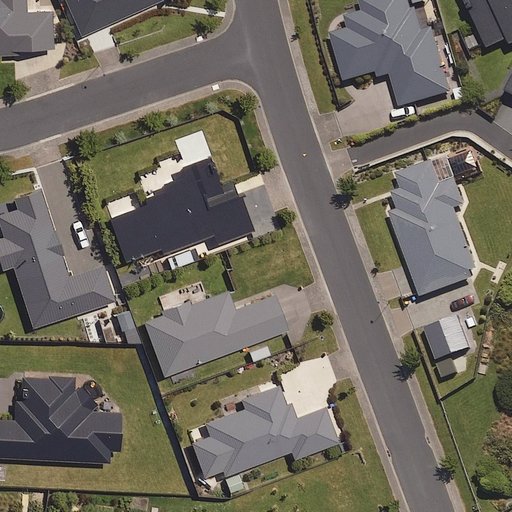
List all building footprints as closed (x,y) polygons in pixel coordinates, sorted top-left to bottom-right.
[(0,0),(0,55),(16,55),(16,51),(54,50),(53,12),(27,13),(26,0),(0,0)] [(162,0),(65,0),(82,36),(162,0)] [(416,10),(412,0),(362,0),(344,6),(351,31),(334,36),(348,83),(392,70),(403,108),(453,94),(434,29),(429,31),(422,8),(416,10)] [(511,0),(467,0),(478,27),(463,33),(469,49),(485,43),(487,50),(511,41),(511,42),(511,90),(509,96),(511,97),(511,0)] [(221,187),(210,157),(182,167),(186,177),(164,185),(167,193),(138,203),(135,195),(106,206),(126,261),(156,250),(158,255),(215,235),(217,242),(252,230),(235,182),(221,187)] [(443,186),(434,162),(399,175),(404,190),(396,193),(396,223),(423,298),(474,280),(476,269),(455,210),(466,206),(457,181),(443,186)] [(72,278),(43,190),(14,199),(18,210),(0,215),(0,222),(5,238),(0,239),(0,260),(3,270),(13,266),(33,328),(115,302),(104,268),(72,278)] [(234,311),(226,290),(144,320),(164,376),(287,331),(274,296),(234,311)] [(437,362),(444,380),(458,374),(451,356),(437,362)] [(0,421),(0,420),(0,456),(114,462),(115,452),(121,452),(123,413),(90,412),(91,392),(73,391),(73,378),(18,376),(17,413),(1,412),(0,421)] [(295,419),(282,384),(224,406),(228,415),(188,430),(206,477),(223,470),(225,477),(291,451),(295,460),(338,443),(325,408),(295,419)]
